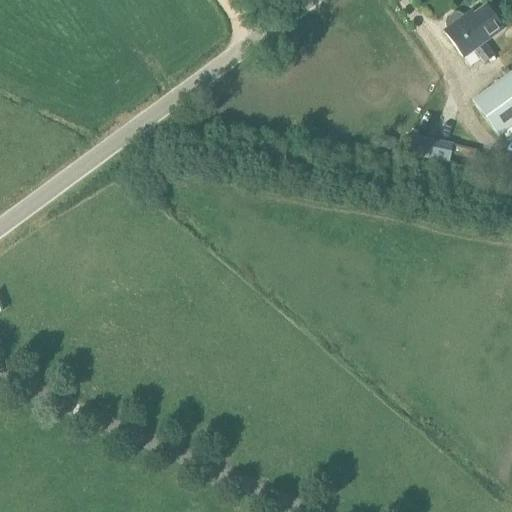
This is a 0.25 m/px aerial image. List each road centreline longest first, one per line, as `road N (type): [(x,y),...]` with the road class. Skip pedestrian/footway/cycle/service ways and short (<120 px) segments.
road 1 (unclassified): [(0,229),(305,0)]
road 2 (unclassified): [(303,511),(0,378)]
